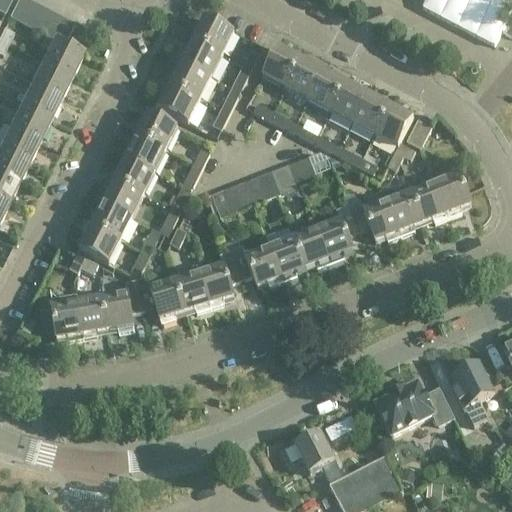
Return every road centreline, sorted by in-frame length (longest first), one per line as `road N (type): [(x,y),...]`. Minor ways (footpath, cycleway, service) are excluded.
road 1 (residential): [(511,237),(191,361),(64,384),(0,373)]
road 2 (tertiary): [(88,463),(142,461),(222,438),(511,305)]
road 3 (residential): [(127,3),(127,39),(109,77),(106,126),(57,220),(34,233),(0,303)]
road 4 (residential): [(469,122),(421,85),(248,0)]
road 5 (residential): [(372,0),(511,74)]
